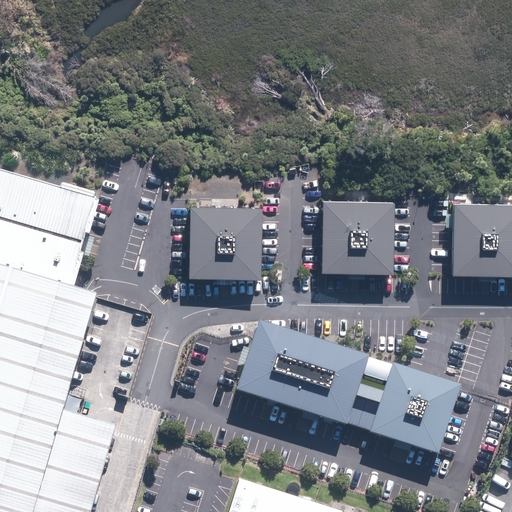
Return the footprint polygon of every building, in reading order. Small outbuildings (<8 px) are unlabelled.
[(0,169),(0,263),(76,286),(102,200),(0,169)] [(511,205),(453,204),(453,277),(511,278),(511,205)] [(264,205),(191,205),(191,278),(264,278),(264,205)] [(391,207),(318,206),(317,279),(390,280),(391,207)] [(0,511),(93,511),(121,424),(71,408),(105,295),(0,263),(0,511)] [(459,395),(259,327),(236,393),(436,461),(459,395)] [(216,455),(196,449),(193,458),(214,464),(216,455)] [(338,511),(239,481),(228,511),(338,511)]
